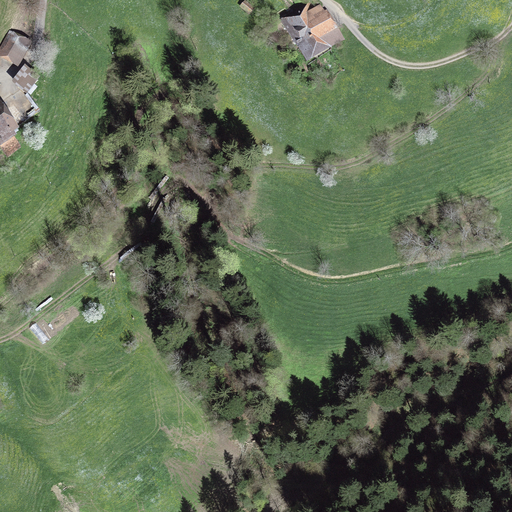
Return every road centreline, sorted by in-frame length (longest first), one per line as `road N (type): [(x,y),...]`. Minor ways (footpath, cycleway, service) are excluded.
road 1 (track): [(0,305),(110,201),(148,101),(165,98),(243,164),(349,165),(479,83),(498,38)]
road 2 (track): [(0,340),(129,247),(167,187),(186,190),(234,238),(313,279),(356,279),(511,246)]
road 3 (track): [(511,25),(426,66),(374,50)]
